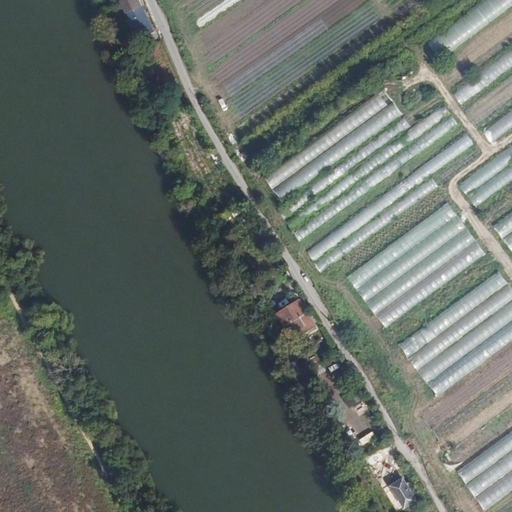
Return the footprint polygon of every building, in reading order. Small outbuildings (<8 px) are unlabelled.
[(136,0),(127,0),(120,4),(129,20),(125,22),(131,32),(141,27),(146,36),(153,33),(136,0)] [(511,0),(482,0),(422,46),(435,63),(511,5),(511,0)] [(511,46),(452,91),(461,104),(511,66),(511,46)] [(149,61),(153,68),(162,63),(159,56),(149,61)] [(162,63),(153,68),(151,69),(156,79),(153,81),(159,95),(176,88),(164,62),(162,63)] [(511,73),(464,110),(477,128),(511,101),(511,73)] [(263,176),(273,189),(387,105),(378,92),(263,176)] [(152,103),(155,108),(163,103),(161,98),(152,103)] [(273,189),(283,202),(403,115),(393,101),(387,105),(273,189)] [(163,103),(155,108),(158,113),(166,109),(163,103)] [(293,230),(451,114),(444,104),(412,127),(285,219),(285,220),(293,230)] [(511,107),(482,130),(492,144),(511,128),(511,107)] [(172,116),(176,123),(177,123),(188,116),(184,109),(172,116)] [(292,231),(300,242),(460,125),(451,114),(292,231)] [(285,219),(412,127),(403,115),(283,202),(276,207),(285,219)] [(177,123),(176,123),(180,131),(184,129),(188,136),(196,132),(188,116),(177,123)] [(315,262),(431,177),(474,145),(466,134),(306,250),(315,262)] [(511,145),(460,184),(469,195),(511,163),(511,145)] [(511,163),(469,195),(478,207),(511,181),(511,163)] [(202,169),(188,177),(191,182),(205,173),(202,169)] [(220,169),(211,174),(215,180),(224,175),(220,169)] [(313,263),(320,273),(438,187),(431,177),(313,263)] [(215,192),(216,195),(220,193),(228,206),(238,199),(235,194),(233,195),(229,188),(227,189),(225,186),(215,192)] [(220,193),(216,195),(224,208),(228,206),(220,193)] [(348,276),(357,289),(457,215),(448,202),(348,276)] [(232,209),(235,213),(238,218),(244,229),(248,227),(249,227),(252,226),(242,210),(244,208),(242,203),(232,209)] [(511,211),(493,225),(503,238),(511,231),(511,211)] [(357,289),(367,302),(467,228),(457,215),(357,289)] [(367,302),(376,315),(477,241),(467,228),(367,302)] [(511,231),(503,238),(511,250),(511,231)] [(376,315),(386,328),(486,254),(477,241),(376,315)] [(400,346),(410,358),(509,285),(500,273),(400,346)] [(410,358),(419,371),(511,302),(511,289),(509,285),(410,358)] [(274,313),(281,325),(290,320),(306,311),(298,298),(274,313)] [(511,302),(419,371),(428,383),(511,321),(511,302)] [(314,325),(306,311),(290,320),(299,335),(314,325)] [(511,321),(428,383),(437,396),(511,340),(511,321)] [(511,349),(421,416),(430,428),(511,367),(511,349)] [(313,353),(298,362),(304,370),(319,361),(313,353)] [(321,364),(314,368),(318,374),(324,370),(321,364)] [(511,367),(430,428),(439,441),(511,386),(511,367)] [(432,446),(441,458),(511,405),(511,386),(439,441),(432,446)] [(354,390),(347,394),(350,400),(358,396),(354,390)] [(350,400),(347,394),(341,397),(348,408),(353,405),(350,400)] [(511,405),(441,458),(450,471),(511,424),(511,405)] [(511,431),(457,472),(467,485),(511,450),(511,431)] [(511,450),(467,485),(476,497),(511,469),(511,450)] [(511,469),(476,497),(485,509),(511,489),(511,469)] [(403,476),(390,484),(404,506),(417,497),(403,476)]
